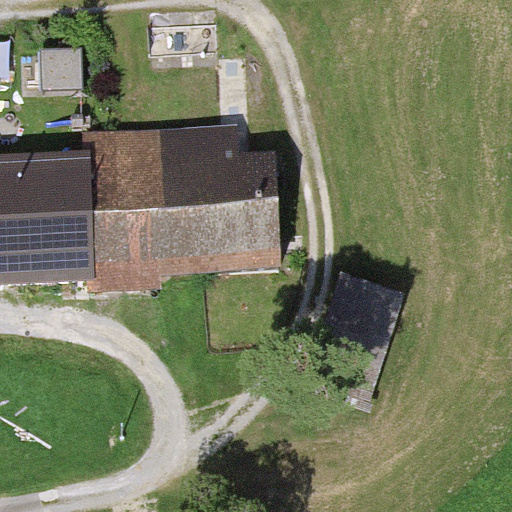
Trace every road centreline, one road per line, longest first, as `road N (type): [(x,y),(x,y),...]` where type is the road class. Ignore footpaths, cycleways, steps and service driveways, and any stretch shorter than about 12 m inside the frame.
road 1 (track): [(192,0),(230,7),(265,31),(290,70),(323,222),(323,287),(302,356),(251,416),(176,468),(17,511)]
road 2 (track): [(0,13),(187,0)]
